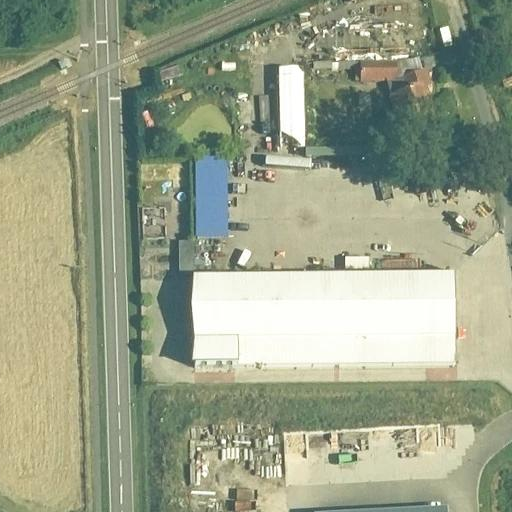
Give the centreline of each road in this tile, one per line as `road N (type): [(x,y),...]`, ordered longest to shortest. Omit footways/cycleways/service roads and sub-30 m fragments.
road 1 (secondary): [(119,511),(103,0)]
road 2 (residential): [(511,225),(502,163),(454,10)]
